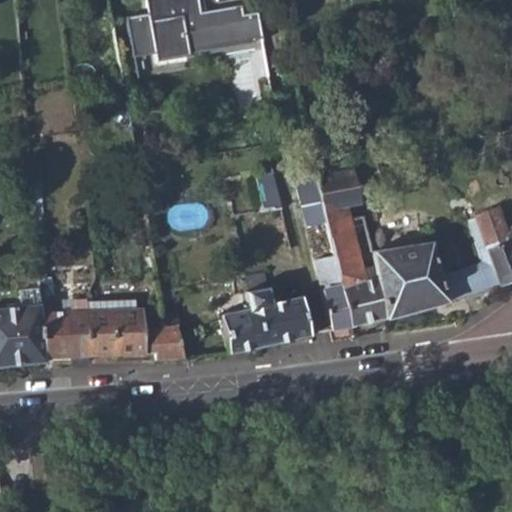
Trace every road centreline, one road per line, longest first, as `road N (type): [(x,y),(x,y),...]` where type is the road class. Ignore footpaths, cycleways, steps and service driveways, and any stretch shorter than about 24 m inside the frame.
road 1 (secondary): [(0,411),(511,350)]
road 2 (unknown): [(323,377),(269,0)]
